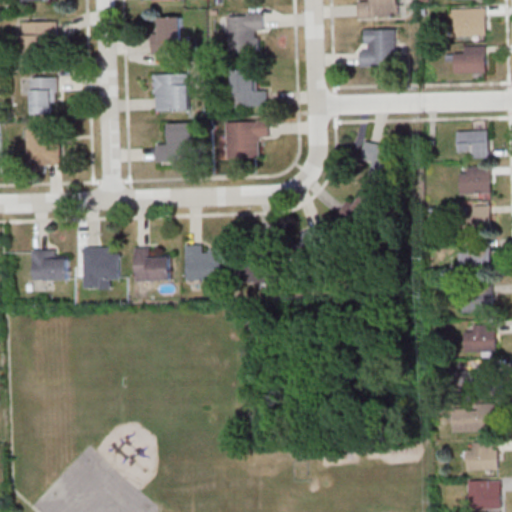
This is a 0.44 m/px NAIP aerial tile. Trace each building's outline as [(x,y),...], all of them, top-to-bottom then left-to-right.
[(358,0),(359,17),(399,17),(398,0),(358,0)] [(454,7),(454,34),(486,34),(486,7),(454,7)] [(263,11),(229,11),(229,50),(263,50),(263,11)] [(153,53),(183,53),(183,16),(162,16),(162,29),(153,29),(153,53)] [(25,21),(25,56),(58,56),(57,21),(25,21)] [(397,28),(362,28),(362,66),(397,66),(397,28)] [(455,72),(486,72),(486,45),(465,45),(465,53),(455,53),(455,72)] [(257,87),(257,68),(233,68),(233,106),(267,106),(267,87),(257,87)] [(155,73),(156,110),(192,110),(192,72),(155,73)] [(33,113),(60,113),(60,76),(33,76),(33,113)] [(228,121),(269,119),(269,135),(259,136),(260,157),(229,158),(228,121)] [(158,161),(197,161),(197,121),(168,121),(168,141),(158,141),(158,161)] [(52,137),(52,128),(31,128),(31,164),(62,164),(62,137),(52,137)] [(459,130),(459,156),(489,156),(489,130),(459,130)] [(371,181),(390,184),(397,146),(366,140),(363,160),(374,162),(371,181)] [(491,165),(461,165),(461,191),(491,191),(491,165)] [(340,216),(356,231),(382,204),(366,188),(340,216)] [(492,226),(493,206),(471,205),(471,225),(492,226)] [(296,232),(300,255),(328,250),(324,227),(296,232)] [(225,280),(225,245),(188,245),(188,280),(225,280)] [(85,246),(86,287),(111,286),(111,278),(122,278),(121,253),(112,253),(112,246),(85,246)] [(137,280),(174,280),(174,257),(154,257),(154,246),(137,246),(137,280)] [(492,268),(492,246),(461,246),(461,268),(492,268)] [(34,249),(35,279),(71,278),(71,255),(58,255),(57,249),(34,249)] [(241,256),(241,282),(279,282),(279,256),(241,256)] [(493,285),(465,285),(465,311),(493,311),(493,285)] [(466,353),(496,353),(496,325),(466,325),(466,353)] [(457,372),(457,396),(490,396),(490,363),(467,363),(467,372),(457,372)] [(497,402),(477,402),(477,410),(454,410),(454,430),(497,430),(497,402)] [(499,442),(469,442),(469,469),(499,469),(499,442)] [(472,480),(472,508),(502,508),(502,480),(472,480)]
